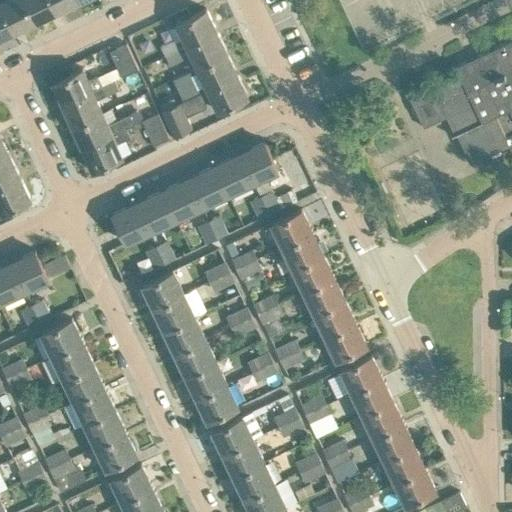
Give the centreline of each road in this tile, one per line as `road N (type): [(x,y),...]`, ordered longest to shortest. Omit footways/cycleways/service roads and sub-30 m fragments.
road 1 (residential): [(206,511),(62,212)]
road 2 (residential): [(496,511),(483,397),(483,219)]
road 3 (residential): [(62,212),(294,104)]
road 4 (residential): [(496,511),(384,283)]
road 5 (residential): [(313,95),(511,4)]
road 6 (residential): [(384,283),(294,104)]
road 7 (residential): [(0,72),(148,0)]
road 8 (residential): [(62,212),(0,83)]
